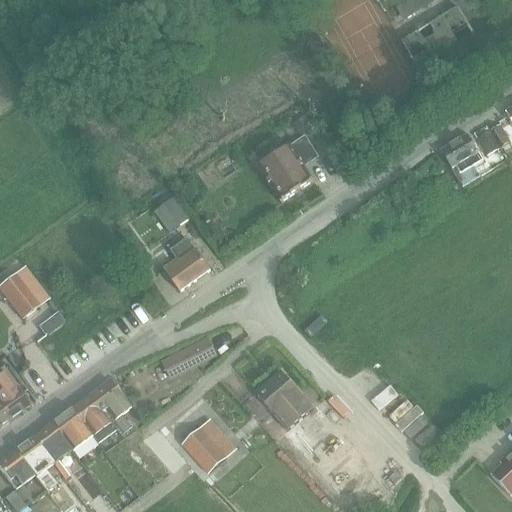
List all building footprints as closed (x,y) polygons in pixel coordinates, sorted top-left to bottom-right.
[(396,0),(407,18),(437,0),(396,0)] [(458,7),(401,43),(424,80),(482,45),(458,7)] [(500,127),(487,134),(497,151),(510,144),(500,127)] [(486,158),(497,151),(487,134),(476,141),(486,158)] [(467,137),(441,152),(442,154),(456,179),(462,189),(471,183),(480,178),(474,168),(483,163),(467,137)] [(289,149),(257,170),(280,206),(313,184),(302,168),(313,160),(318,157),(307,140),(302,144),(291,151),(289,149)] [(154,215),(170,235),(191,219),(176,199),(154,215)] [(180,294),(210,273),(196,253),(187,241),(171,252),(176,260),(163,270),(180,294)] [(15,276),(0,287),(0,291),(23,321),(39,308),(48,301),(36,286),(27,293),(15,276)] [(207,340),(162,362),(168,375),(213,353),(207,340)] [(0,370),(0,411),(8,422),(29,407),(2,370),(0,370)] [(302,396),(283,374),(257,396),(289,433),(313,412),(301,397),(302,396)] [(108,381),(87,397),(100,414),(104,411),(110,419),(108,420),(111,424),(114,422),(123,435),(131,430),(121,417),(130,410),(108,381)] [(87,397),(71,409),(92,437),(97,445),(116,431),(111,424),(108,420),(110,419),(104,411),(100,414),(87,397)] [(72,452),(92,437),(71,409),(51,424),(72,452)] [(210,423),(203,429),(183,446),(209,477),(237,454),(210,423)] [(70,478),(57,461),(70,452),(71,453),(72,452),(51,424),(32,438),(53,467),(65,482),(70,478)] [(334,425),(294,460),(339,511),(389,511),(401,502),(334,425)] [(44,494),(46,493),(46,494),(56,487),(45,473),(53,467),(32,438),(13,452),(32,477),(44,494)] [(0,472),(14,491),(32,477),(13,452),(0,462),(0,472)] [(502,467),(491,478),(510,498),(511,496),(511,452),(500,464),(502,467)] [(19,511),(25,508),(13,493),(5,500),(14,511),(19,511)]
